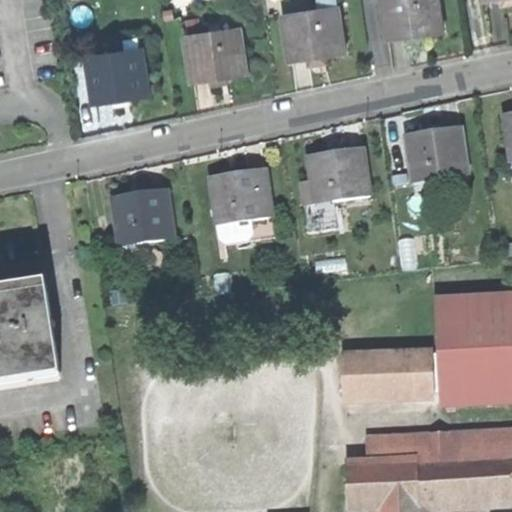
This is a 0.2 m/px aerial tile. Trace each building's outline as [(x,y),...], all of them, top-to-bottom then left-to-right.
[(319,0),(320,12),(340,9),(337,0),(319,0)] [(383,0),(390,44),(417,40),(445,36),(439,0),(383,0)] [(79,8),(81,31),(92,28),(89,9),(79,8)] [(284,17),(291,65),(317,61),(347,56),(340,9),(320,12),(284,17)] [(187,39),(194,87),(219,83),(249,78),(242,30),(187,39)] [(122,104),(151,99),(144,51),(88,59),(96,108),(122,104)] [(407,135),(414,183),(470,175),(463,127),(433,131),(407,135)] [(312,183),(316,205),(371,196),(364,148),(334,153),(309,157),(312,183)] [(211,179),(218,226),(274,218),(267,170),(239,174),(211,179)] [(305,206),(316,205),(312,183),(302,184),(305,206)] [(139,196),(113,200),(120,247),(176,239),(169,191),(139,196)] [(277,238),(274,218),(218,226),(221,246),(277,238)] [(0,381),(63,372),(51,295),(0,303),(0,381)] [(511,298),(438,302),(442,403),(511,400),(511,298)] [(341,358),(342,396),(432,394),(431,356),(341,358)] [(511,430),(367,438),(367,450),(427,447),(461,445),(511,442),(511,430)] [(511,442),(461,445),(461,460),(511,457),(511,442)] [(427,447),(428,462),(461,460),(461,445),(427,447)] [(367,450),(368,465),(418,463),(428,462),(427,447),(367,450)] [(428,462),(418,463),(420,508),(464,506),(511,503),(511,457),(461,460),(428,462)] [(347,511),(369,511),(380,510),(420,508),(418,463),(368,465),(345,466),(347,511)]
